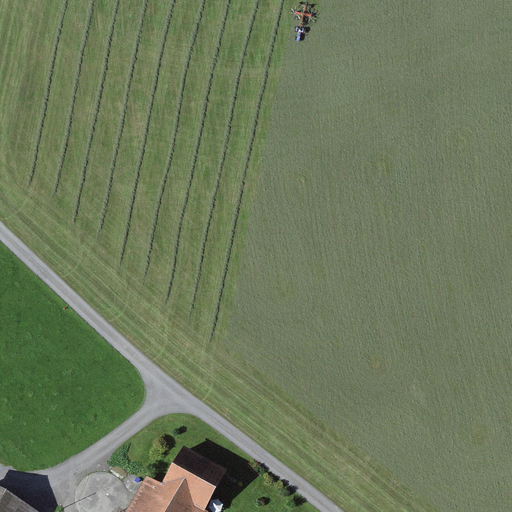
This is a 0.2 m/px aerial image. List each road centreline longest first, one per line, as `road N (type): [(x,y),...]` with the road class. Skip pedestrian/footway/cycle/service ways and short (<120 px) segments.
road 1 (unclassified): [(0,230),(168,391),(328,511)]
road 2 (track): [(168,391),(79,469),(40,486)]
